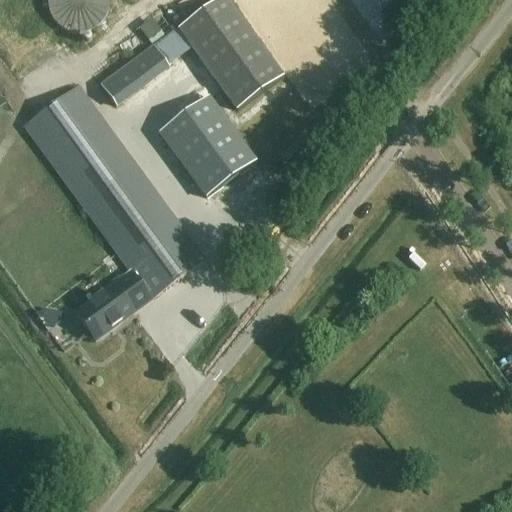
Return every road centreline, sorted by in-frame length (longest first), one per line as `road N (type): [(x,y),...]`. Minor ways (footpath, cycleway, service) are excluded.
road 1 (unclassified): [(108,511),(409,133)]
road 2 (unclassified): [(511,284),(409,133)]
road 3 (unclassified): [(409,133),(511,6)]
